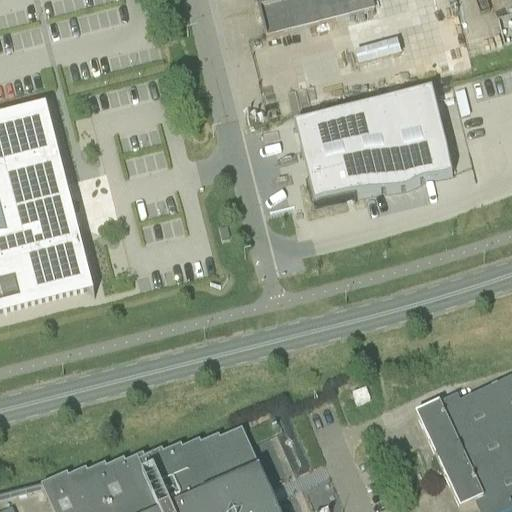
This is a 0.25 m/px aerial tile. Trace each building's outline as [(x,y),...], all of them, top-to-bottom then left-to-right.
[(255,0),(266,40),(394,8),(400,30),(351,42),(358,71),(404,60),(410,83),(442,75),(436,50),(431,52),(419,2),(425,0),(424,0),(255,0)] [(432,97),(294,131),(309,189),(306,190),(306,192),(309,191),(314,211),(339,205),(354,201),(354,204),(356,204),(355,201),(364,199),(432,182),(452,177),(451,171),(432,97)] [(0,316),(92,293),(48,121),(0,133),(0,316)] [(465,511),(475,508),(476,511),(511,511),(511,381),(460,406),(442,414),(439,408),(416,419),(458,511),(465,511)] [(347,384),(347,385),(350,391),(357,389),(354,382),(348,384),(347,384)] [(370,403),(366,392),(352,397),(357,408),(370,403)] [(276,511),(263,480),(251,454),(250,454),(242,435),(220,445),(219,441),(201,449),(200,446),(182,454),(181,451),(163,459),(162,456),(145,464),(143,460),(125,468),(124,465),(107,473),(105,470),(87,478),(86,474),(69,482),(67,479),(41,491),(50,511),(276,511)]
